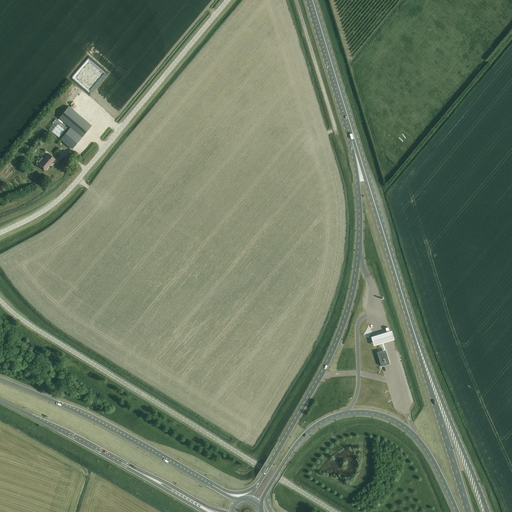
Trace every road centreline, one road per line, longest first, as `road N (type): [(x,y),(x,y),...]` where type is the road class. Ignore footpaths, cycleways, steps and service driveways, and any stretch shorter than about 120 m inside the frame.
road 1 (unclassified): [(335,511),(46,336),(0,298)]
road 2 (primary): [(354,138),(360,230),(353,293),(321,376),(256,486)]
road 3 (unclassified): [(0,233),(63,195),(227,0)]
road 4 (primary): [(266,490),(313,426),(368,411),(413,433),(457,511)]
road 5 (primary): [(487,511),(402,297)]
road 6 (trunk): [(204,482),(0,380)]
road 7 (primary): [(402,297),(468,511)]
road 8 (primary): [(402,297),(354,138)]
road 9 (primary): [(354,138),(312,0)]
road 10 (trunk): [(0,400),(120,464)]
